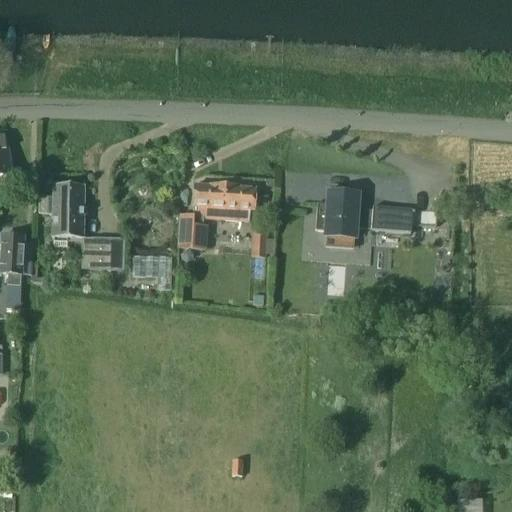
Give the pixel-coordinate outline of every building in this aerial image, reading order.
[(0,176),(11,175),(5,132),(0,133),(0,176)] [(194,185),(194,193),(193,209),(194,209),(193,218),(178,217),(177,251),(206,253),(207,228),(203,228),(203,220),(248,223),(249,212),(254,213),(256,190),(194,185)] [(83,241),(83,224),(85,187),(53,186),(52,198),(38,198),(37,215),(52,215),(51,223),(51,240),(83,241)] [(372,211),(357,210),(357,197),(355,197),(356,192),(346,191),(345,196),(340,196),(340,191),(330,190),(330,195),(328,195),(327,205),(317,204),(315,232),(325,233),(325,239),(326,239),(325,248),(352,250),(353,241),(354,241),(355,230),(371,231),(371,232),(410,235),(411,226),(436,228),(437,213),(373,208),(372,211)] [(251,260),(264,260),(265,238),(251,237),(251,260)] [(2,238),(0,263),(0,275),(8,276),(7,288),(20,289),(21,277),(30,277),(32,244),(23,243),(23,239),(2,238)] [(81,271),(123,273),(124,241),(83,241),(81,271)]
